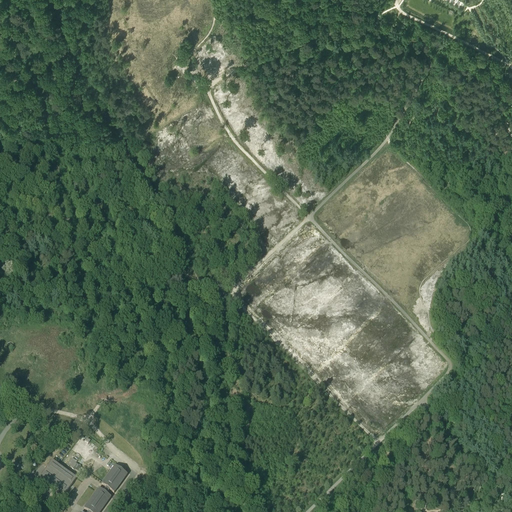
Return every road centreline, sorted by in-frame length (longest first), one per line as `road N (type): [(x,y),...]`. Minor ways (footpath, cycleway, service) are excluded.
road 1 (track): [(0,401),(77,416),(129,463),(134,472),(105,511)]
road 2 (track): [(309,217),(234,140),(205,87)]
